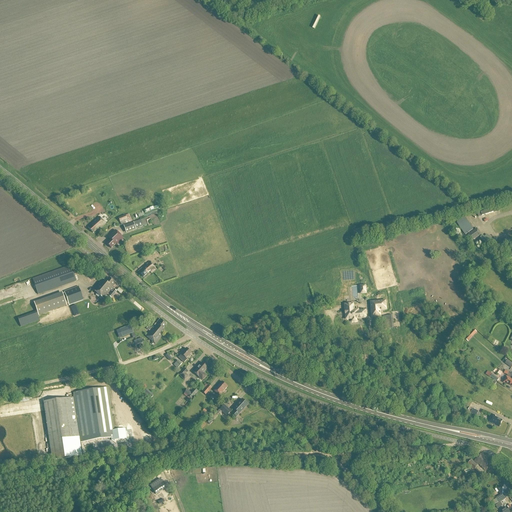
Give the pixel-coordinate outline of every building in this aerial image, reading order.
[(129,215),(118,218),(121,226),(128,224),(131,222),(129,215)] [(100,229),(105,224),(99,217),(88,228),(93,234),(99,228),(100,229)] [(466,234),(473,229),(465,217),(457,222),(466,234)] [(145,219),(123,226),(126,234),(136,231),(136,229),(147,226),(145,219)] [(473,240),(481,234),(477,228),(469,234),(473,240)] [(117,245),(124,239),(116,231),(109,238),(111,240),(107,244),(111,249),(116,244),(117,245)] [(487,234),(485,236),(482,234),(479,238),(489,246),(495,240),(487,234)] [(142,253),(144,258),(159,252),(157,247),(142,253)] [(156,269),(152,264),(150,262),(138,272),(142,277),(149,271),(151,273),(156,269)] [(38,295),(76,281),(71,266),(32,279),(38,295)] [(103,299),(110,291),(116,284),(109,278),(106,282),(102,279),(93,290),(103,299)] [(78,287),(64,292),(64,294),(63,294),(67,305),(68,304),(69,306),(83,301),(78,287)] [(114,289),(109,295),(108,296),(110,298),(116,291),(114,289)] [(34,303),(37,310),(39,316),(67,306),(62,293),(34,303)] [(385,301),(370,303),(371,318),(380,317),(380,311),(386,311),(385,301)] [(353,304),(345,305),(346,320),(352,319),(352,322),(356,322),(357,321),(357,319),(366,318),(366,311),(358,311),(358,310),(354,310),(353,304)] [(71,307),(74,316),(80,314),(76,305),(71,307)] [(20,327),(39,321),(36,312),(17,318),(20,327)] [(385,323),(387,323),(387,329),(394,328),(392,316),(385,316),(385,323)] [(160,320),(146,336),(149,339),(157,331),(163,336),(166,333),(163,330),(167,325),(166,325),(160,320)] [(130,326),(119,330),(122,338),(133,334),(130,326)] [(465,339),(468,342),(477,332),(474,330),(465,339)] [(157,331),(149,339),(155,345),(163,336),(157,331)] [(180,355),(181,355),(178,358),(184,363),(187,360),(186,359),(191,354),(186,349),(180,355)] [(202,363),(193,373),(202,381),(206,376),(203,373),(207,368),(202,363)] [(188,372),(184,369),(178,375),(184,381),(188,377),(186,374),(188,372)] [(497,382),(499,379),(488,371),(486,374),(490,378),(490,377),(497,382)] [(511,387),(511,379),(506,377),(503,383),(511,387)] [(74,398),(44,401),(51,459),(82,455),(81,443),(104,439),(112,438),(112,441),(126,439),(125,429),(114,431),(114,426),(107,383),(101,384),(100,378),(85,380),(86,386),(72,388),(74,398)] [(219,396),(228,387),(222,382),(213,391),(219,396)] [(200,391),(205,396),(211,389),(206,385),(200,391)] [(191,400),(197,392),(194,389),(191,393),(187,390),(184,394),(188,397),(187,397),(191,400)] [(153,396),(146,390),(142,394),(149,401),(153,396)] [(236,417),(239,414),(247,405),(242,400),(233,409),(235,410),(232,414),(236,417)] [(227,417),(231,412),(224,405),(219,410),(215,414),(217,416),(221,411),(227,417)] [(493,415),(489,423),(499,428),(503,421),(496,417),(496,416),(493,415)] [(481,453),(474,461),(486,471),(491,465),(484,458),(485,457),(481,453)] [(474,470),(478,465),(472,459),(467,464),(474,470)] [(150,486),(156,496),(166,489),(159,480),(150,486)] [(510,495),(508,491),(509,490),(506,486),(506,485),(504,482),(500,484),(500,485),(496,488),(501,495),(494,499),(493,497),(490,500),(494,506),(510,495)] [(506,508),(500,511),(511,511),(511,502),(510,503),(511,505),(511,506),(511,507),(510,505),(507,506),(509,508),(507,509),(506,508)]
